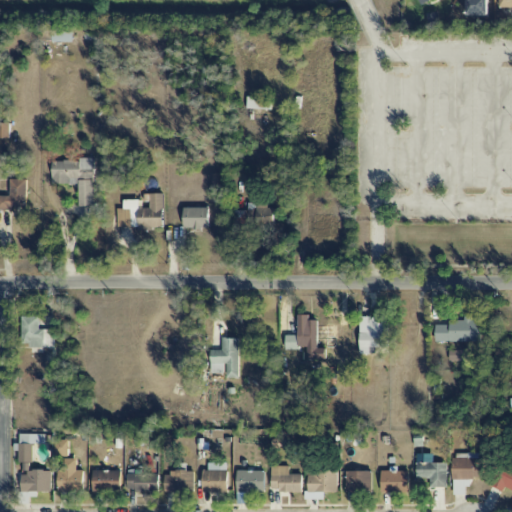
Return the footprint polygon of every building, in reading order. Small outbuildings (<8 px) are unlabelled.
[(488,16),(488,0),(467,0),(467,16),(488,16)] [(511,8),(511,0),(501,0),(501,8),(511,8)] [(53,30),(54,43),(74,42),(74,30),(53,30)] [(247,97),(247,110),(270,110),(271,98),(247,97)] [(10,124),(2,124),(1,139),(10,139),(10,124)] [(94,161),(53,160),(52,184),(79,185),(79,206),(93,206),(94,161)] [(27,180),(11,180),(10,197),(0,196),(0,208),(26,209),(27,180)] [(164,194),(150,194),(150,209),(139,209),(139,201),(124,200),(124,210),(118,210),(117,229),(163,230),(164,194)] [(238,211),(237,227),(276,228),(276,209),(267,208),(267,203),(248,203),(248,211),(238,211)] [(209,209),(184,208),(184,229),(209,229),(209,209)] [(318,320),(310,320),(310,315),(298,315),(298,336),(287,336),(287,349),(307,349),(307,360),(325,360),(325,349),(318,349),(318,320)] [(39,317),(21,317),(22,348),(55,347),(55,330),(39,330),(39,317)] [(388,318),(359,318),(360,353),(389,353),(388,318)] [(481,321),(472,321),(472,319),(450,320),(450,325),(436,326),(436,342),(481,342),(481,321)] [(240,339),(223,339),(222,351),(211,351),(210,374),(226,374),(226,379),(239,379),(240,339)] [(449,351),(449,362),(468,361),(467,351),(449,351)] [(52,471),(32,471),(33,443),(45,444),(45,435),(21,435),(20,473),(22,473),(22,495),(37,496),(38,493),(51,493),(52,471)] [(433,454),(417,455),(417,478),(429,478),(430,488),(448,488),(447,463),(433,463),(433,454)] [(454,493),(464,493),(464,488),(470,487),(470,479),(482,478),(481,454),(453,454),(454,493)] [(84,471),(77,471),(77,459),(61,459),(60,492),(84,493),(84,471)] [(204,463),(204,493),(227,493),(228,464),(204,463)] [(505,488),(511,490),(511,468),(504,465),(493,487),(503,492),(505,488)] [(303,493),(303,475),(290,475),(290,466),(272,466),(271,492),(303,493)] [(382,471),(381,493),(409,494),(409,470),(389,469),(389,471),(382,471)] [(121,471),(93,471),(93,492),(121,492),(121,471)] [(238,493),(265,492),(265,471),(237,471),(238,493)] [(372,492),(371,471),(346,472),(347,493),(372,492)] [(194,472),(165,472),(165,493),(194,492),(194,472)] [(338,493),(338,472),(309,472),(308,492),(338,493)] [(158,492),(159,474),(128,473),(128,491),(158,492)]
